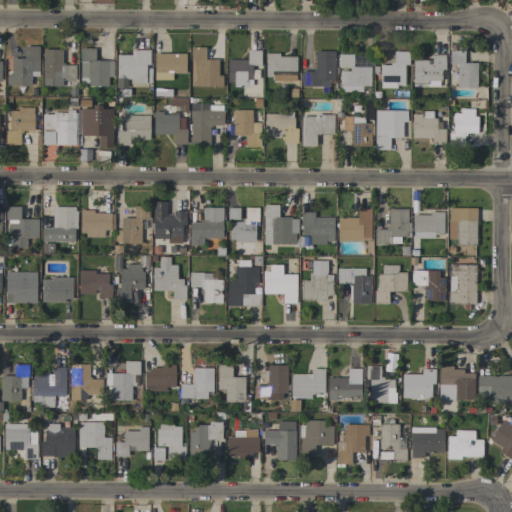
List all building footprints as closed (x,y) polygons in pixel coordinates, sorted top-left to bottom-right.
[(38,72),(30,72),(30,85),(6,86),(6,74),(11,74),(11,58),(24,58),(24,46),(38,46),(38,72)] [(191,61),(190,61),(190,47),(205,47),(205,59),(217,59),(217,75),(222,75),(222,87),(198,87),(198,86),(190,86),(191,61)] [(80,48),(95,48),(94,61),(113,61),(113,77),(107,77),(107,86),(88,86),(88,78),(80,78),(80,48)] [(61,86),(42,85),(42,49),(62,50),(62,63),(64,63),(64,65),(75,65),(75,80),(61,80),(61,86)] [(116,55),(131,55),(131,50),(149,50),(149,64),(146,64),(145,84),(130,84),(130,79),(126,79),(126,88),(116,88),(116,55)] [(247,60),(247,50),(260,50),(260,65),(251,65),(251,70),(258,70),(258,79),(251,79),(251,86),(246,86),(245,87),(233,87),(233,82),(227,82),(227,59),(247,60)] [(476,88),(456,88),(456,64),(449,64),(449,50),(464,50),(464,62),(476,63),(476,88)] [(334,79),(328,79),(328,87),(301,86),(301,71),(312,71),(312,68),(315,68),(315,51),(334,51),(334,79)] [(408,51),(408,65),(404,65),(404,85),(396,85),(396,88),(380,88),(380,82),(379,82),(379,65),(390,65),(390,63),(393,63),(393,51),(408,51)] [(185,53),(185,73),(167,73),(167,79),(154,79),(154,53),(185,53)] [(265,53),(278,53),(278,57),(296,57),(296,74),(274,74),(274,77),(265,77),(265,53)] [(370,86),(360,86),(360,92),(346,92),(346,84),(340,84),(340,71),(349,71),(349,68),(338,67),(338,54),(352,54),(352,66),(370,67),(370,86)] [(412,59),(428,60),(428,63),(431,63),(431,54),(445,55),(445,70),(441,70),(441,81),(439,81),(439,86),(426,86),(426,84),(412,84),(412,59)] [(223,111),(223,125),(212,125),(212,127),(210,127),(209,146),(189,146),(190,117),(191,117),(191,103),(208,103),(208,110),(223,111)] [(92,105),(100,105),(100,109),(112,109),(112,148),(97,148),(97,136),(80,136),(80,109),(92,109),(92,105)] [(4,144),(5,131),(9,131),(9,111),(17,111),(17,107),(33,108),(33,114),(33,131),(22,131),(22,133),(19,133),(19,145),(4,144)] [(477,133),(463,133),(463,147),(448,147),(448,134),(452,133),(452,113),(460,113),(460,108),(473,108),(473,116),(477,116),(477,133)] [(41,145),(42,131),(53,132),(53,129),(42,129),(42,114),(53,114),(53,112),(66,113),(66,110),(74,110),(74,113),(75,113),(74,145),(41,145)] [(259,110),(259,123),(259,147),(245,147),(245,135),(232,135),(232,110),(259,110)] [(406,111),(406,122),(402,122),(402,138),(389,138),(389,150),(374,150),(375,110),(406,111)] [(153,112),(162,111),(162,115),(177,115),(177,129),(186,129),(186,144),(172,144),(172,134),(153,134),(153,112)] [(411,114),(419,114),(419,111),(432,111),(432,118),(436,118),(436,121),(441,122),(441,129),(445,129),(445,144),(431,144),(431,138),(411,138),(411,114)] [(280,114),(280,118),(293,118),(293,128),(297,128),(296,143),(283,143),(283,134),(279,134),(279,138),(264,137),(264,114),(280,114)] [(301,116),(321,116),(321,114),(333,115),(333,134),(315,134),(315,146),(300,146),(301,116)] [(129,139),(129,145),(115,145),(116,131),(124,131),(124,120),(125,120),(125,115),(149,115),(149,140),(129,139)] [(371,125),(373,125),(373,135),(371,135),(370,147),(351,147),(351,133),(348,133),(348,130),(342,130),(342,116),(351,116),(351,117),(364,117),(364,123),(371,123),(371,125)] [(166,214),(172,214),(172,210),(185,211),(185,225),(181,225),(181,236),(168,235),(168,239),(152,238),(153,201),(166,201),(166,214)] [(263,205),(278,205),(278,217),(291,217),(291,219),(297,219),(297,233),(295,233),(295,244),(263,244),(263,205)] [(37,238),(26,238),(26,247),(11,247),(11,236),(7,236),(8,220),(5,220),(5,206),(20,207),(19,219),(37,219),(37,238)] [(133,218),(133,206),(148,206),(148,219),(140,219),(140,243),(120,243),(120,241),(114,241),(114,230),(120,230),(120,218),(133,218)] [(40,228),(51,228),(51,207),(73,207),(73,211),(75,211),(75,229),(73,229),(73,242),(40,242),(40,228)] [(222,207),(222,238),(203,238),(203,245),(189,245),(189,222),(200,222),(200,220),(202,221),(202,207),(222,207)] [(239,220),(227,220),(227,208),(239,208),(239,220)] [(258,208),(258,221),(255,221),(255,241),(247,241),(247,242),(234,242),(234,238),(230,238),(230,222),(241,222),(241,219),(245,219),(245,208),(258,208)] [(337,217),(357,218),(357,208),(370,208),(370,210),(373,210),(372,239),(370,239),(370,240),(337,240),(337,217)] [(407,208),(407,223),(410,223),(410,237),(400,237),(400,243),(390,243),(390,244),(373,244),(374,229),(385,229),(385,227),(387,227),(387,208),(407,208)] [(474,245),(455,245),(455,235),(446,234),(446,221),(447,221),(447,208),(474,208),(474,245)] [(79,210),(93,210),(93,213),(110,213),(110,230),(104,230),(104,237),(85,237),(85,233),(79,233),(79,210)] [(333,241),(309,241),(309,236),(299,236),(300,212),(313,212),(313,217),(333,217),(333,241)] [(443,235),(434,235),(434,238),(412,238),(412,215),(429,215),(429,212),(443,212),(443,235)] [(41,253),(41,244),(52,244),(52,253),(41,253)] [(143,289),(132,289),(132,291),(129,291),(129,302),(114,302),(115,289),(119,289),(119,271),(113,270),(113,255),(121,255),(120,268),(125,268),(126,264),(138,264),(138,255),(149,255),(149,265),(140,265),(140,272),(143,272),(143,289)] [(251,265),(251,256),(259,256),(259,265),(251,265)] [(152,267),(158,268),(158,257),(169,257),(169,265),(176,265),(176,279),(182,279),(182,285),(185,285),(185,300),(171,300),(171,291),(152,291),(152,267)] [(301,300),(301,280),(309,280),(309,273),(311,273),(311,261),(326,261),(326,272),(325,272),(325,275),(331,275),(331,281),(332,281),(332,296),(326,296),(326,300),(301,300)] [(295,303),(282,303),(282,294),(262,294),(262,271),(269,271),(269,265),(282,265),(282,270),(288,270),(288,274),(296,274),(295,303)] [(406,292),(388,291),(388,304),(373,304),(374,290),(376,290),(377,285),(377,274),(381,274),(381,265),(398,265),(398,272),(406,272),(406,292)] [(475,304),(469,304),(469,310),(463,310),(463,304),(447,304),(447,291),(448,291),(448,276),(447,276),(447,265),(475,265),(475,304)] [(226,281),(234,281),(234,267),(257,267),(257,284),(253,284),(253,294),(260,294),(260,305),(240,305),(240,306),(226,306),(226,281)] [(369,304),(351,303),(351,300),(349,300),(349,286),(348,286),(348,283),(336,283),(337,268),(364,268),(364,275),(370,275),(369,304)] [(78,270),(94,270),(94,274),(107,274),(107,284),(111,284),(111,299),(98,299),(98,290),(94,290),(94,294),(78,294),(78,270)] [(438,271),(438,278),(444,278),(444,301),(424,301),(424,288),(422,288),(422,285),(411,285),(411,270),(438,271)] [(36,303),(5,303),(5,272),(36,272),(36,303)] [(221,303),(202,303),(202,290),(200,289),(200,287),(188,287),(189,272),(202,272),(202,273),(215,273),(215,279),(222,280),(221,303)] [(41,279),(50,279),(50,277),(72,277),(71,299),(64,299),(64,302),(41,302),(41,279)] [(37,372),(46,372),(46,374),(51,374),(51,367),(53,367),(53,348),(64,348),(64,367),(65,367),(65,396),(66,396),(66,410),(53,410),(53,407),(39,407),(39,403),(31,403),(32,376),(37,376),(37,372)] [(106,400),(106,389),(111,389),(111,386),(105,385),(105,373),(124,373),(124,361),(139,361),(138,386),(131,386),(130,400),(106,400)] [(0,376),(13,376),(13,364),(28,364),(27,377),(20,377),(20,401),(0,401),(0,376)] [(85,394),(85,400),(76,400),(75,406),(68,406),(68,399),(69,399),(69,364),(89,364),(88,377),(90,377),(90,379),(102,379),(101,394),(85,394)] [(174,387),(164,387),(164,392),(146,392),(146,388),(144,388),(144,371),(148,371),(150,371),(150,367),(160,367),(160,365),(174,365),(174,387)] [(244,402),(224,402),(224,389),(217,389),(217,378),(216,378),(216,365),(231,365),(231,377),(244,377),(244,402)] [(286,393),(279,393),(279,399),(266,399),(266,400),(253,400),(253,385),(265,386),(265,383),(267,383),(267,365),(286,365),(286,393)] [(393,393),(395,393),(395,403),(386,403),(386,402),(376,402),(376,399),(369,399),(369,379),(366,379),(366,388),(362,388),(362,378),(365,378),(365,366),(380,366),(380,377),(383,377),(383,379),(393,379),(393,393)] [(473,400),(454,400),(454,399),(442,399),(442,389),(438,389),(438,366),(452,366),(452,369),(463,369),(462,373),(473,373),(473,400)] [(212,392),(207,392),(207,398),(179,398),(179,384),(191,384),(191,381),(193,381),(193,368),(212,368),(212,392)] [(336,397),(336,400),(327,400),(327,377),(347,378),(347,368),(360,369),(360,398),(336,397)] [(323,394),(310,394),(310,399),(299,399),(299,397),(290,397),(290,374),(306,374),(306,379),(310,379),(310,369),(324,369),(323,394)] [(401,374),(421,374),(421,369),(434,369),(434,384),(430,384),(430,399),(423,399),(423,400),(415,400),(415,398),(401,398),(401,374)] [(511,404),(489,404),(489,396),(477,396),(477,376),(511,376),(511,404)] [(511,460),(497,452),(500,448),(489,440),(501,420),(506,423),(509,418),(511,419),(511,460)] [(303,420),(323,420),(323,426),(332,426),(332,446),(314,445),(314,458),(299,457),(300,438),(298,438),(298,425),(303,425),(303,420)] [(193,432),(193,425),(208,425),(208,421),(221,421),(221,425),(221,440),(210,440),(210,442),(208,442),(207,460),(188,459),(188,432),(193,432)] [(294,430),(294,460),(275,460),(275,447),(273,447),(273,444),(262,444),(262,430),(277,430),(277,421),(293,421),(293,430),(294,430)] [(77,422),(103,422),(103,438),(110,438),(110,459),(95,459),(95,447),(77,447),(77,422)] [(398,447),(406,448),(406,461),(391,461),(392,449),(378,449),(379,423),(398,424),(398,447)] [(73,458),(52,458),(52,456),(40,456),(40,441),(44,441),(44,431),(47,431),(47,424),(58,424),(58,427),(73,427),(73,458)] [(180,446),(184,446),(184,460),(166,460),(166,446),(155,446),(156,429),(158,429),(158,425),(173,425),(173,426),(180,427),(180,446)] [(335,442),(343,442),(343,425),(368,425),(368,436),(363,436),(363,452),(350,452),(351,464),(335,464),(335,442)] [(3,427),(12,427),(12,430),(28,430),(28,432),(36,432),(36,444),(36,459),(23,459),(23,450),(3,450),(3,427)] [(147,451),(127,451),(127,456),(114,456),(114,442),(123,442),(123,431),(138,431),(138,427),(147,427),(147,451)] [(443,452),(423,452),(423,458),(410,458),(410,428),(434,428),(434,429),(443,429),(443,452)] [(257,453),(251,453),(251,457),(226,456),(226,437),(234,437),(234,433),(244,433),(244,430),(256,431),(255,437),(258,437),(257,453)] [(446,436),(454,436),(454,430),(474,430),(474,440),(482,440),(482,457),(460,456),(460,459),(446,459),(446,436)]
